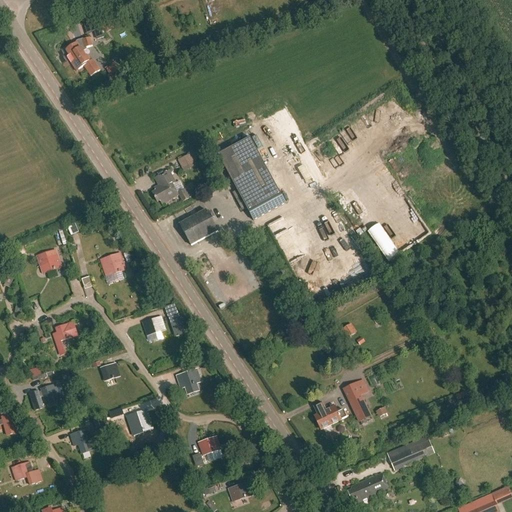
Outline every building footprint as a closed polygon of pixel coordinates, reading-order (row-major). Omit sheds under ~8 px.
[(98,20),(106,33),(117,27),(108,13),(98,20)] [(99,29),(94,31),(97,41),(105,38),(99,29)] [(93,47),(90,39),(83,41),(84,43),(80,44),(79,45),(77,43),(66,51),(69,56),(67,57),(76,72),(84,67),(91,77),(101,71),(93,60),(92,62),(88,56),(87,57),(84,53),(87,50),(87,49),(93,47)] [(207,39),(188,46),(192,56),(211,49),(207,39)] [(106,69),(112,79),(121,73),(119,69),(120,68),(116,63),(106,69)] [(110,97),(118,94),(116,89),(108,91),(110,97)] [(218,157),(223,166),(237,192),(233,194),(242,212),(247,209),(254,223),(286,206),(250,139),(218,157)] [(178,161),(183,170),(194,164),(189,155),(178,161)] [(285,161),(288,169),(293,167),(290,159),(285,161)] [(175,185),(169,173),(155,180),(159,188),(155,190),(156,193),(152,195),(157,204),(160,202),(162,206),(177,198),(171,187),(175,185)] [(370,192),(380,183),(376,178),(366,187),(370,192)] [(178,194),(183,204),(191,200),(186,190),(178,194)] [(218,233),(206,211),(180,226),(192,247),(218,233)] [(75,224),(67,227),(71,236),(79,233),(75,224)] [(37,257),(43,275),(62,269),(57,255),(53,257),(52,252),(37,257)] [(100,261),(106,278),(127,271),(121,254),(100,261)] [(89,276),(82,278),(84,288),(91,286),(89,276)] [(253,290),(261,286),(257,277),(248,280),(253,290)] [(179,314),(168,318),(175,338),(185,334),(179,314)] [(146,336),(165,330),(161,317),(146,322),(148,327),(144,329),(146,336)] [(57,334),(52,335),(59,355),(64,353),(61,342),(78,336),(74,323),(55,329),(57,334)] [(351,325),(341,331),(347,340),(357,333),(351,325)] [(197,358),(201,369),(210,366),(206,354),(197,358)] [(91,362),(93,369),(101,367),(99,360),(91,362)] [(104,383),(119,378),(115,366),(100,371),(104,383)] [(39,368),(30,371),(32,379),(42,376),(39,368)] [(180,390),(185,388),(200,384),(195,371),(176,377),(180,390)] [(364,382),(345,391),(360,424),(371,419),(360,397),(369,393),(364,382)] [(41,401),(43,400),(45,404),(59,399),(54,386),(40,391),(42,395),(39,396),(38,391),(26,395),(32,413),(43,409),(41,401)] [(465,392),(455,396),(457,401),(467,397),(465,392)] [(313,408),(317,416),(314,417),(321,433),(350,420),(347,415),(346,416),(344,412),(338,415),(335,410),(326,414),(322,404),(313,408)] [(384,408),(376,413),(379,419),(387,414),(384,408)] [(130,430),(149,424),(145,412),(130,417),(131,421),(128,423),(130,430)] [(0,423),(2,423),(6,436),(14,433),(9,416),(1,419),(1,420),(0,420),(0,423)] [(100,428),(98,420),(91,422),(93,431),(100,428)] [(73,448),(77,447),(80,455),(96,449),(89,430),(73,435),(70,436),(73,448)] [(160,437),(158,444),(165,447),(168,440),(160,437)] [(202,457),(220,451),(216,438),(202,443),(204,447),(199,449),(202,457)] [(428,439),(388,455),(395,473),(405,469),(404,467),(435,455),(428,439)] [(180,451),(173,457),(180,465),(187,459),(180,451)] [(194,463),(196,468),(204,465),(202,460),(194,463)] [(11,470),(12,475),(15,483),(34,477),(29,464),(14,468),(11,470)] [(366,503),(375,500),(375,498),(389,493),(383,478),(351,490),(352,492),(348,494),(352,503),(354,508),(363,504),(366,510),(361,511),(370,511),(369,509),(366,503)] [(249,483),(228,490),(232,503),(253,497),(249,483)] [(206,496),(216,493),(214,488),(208,490),(207,489),(204,490),(206,496)] [(462,508),(463,511),(499,511),(492,495),(462,508)]
